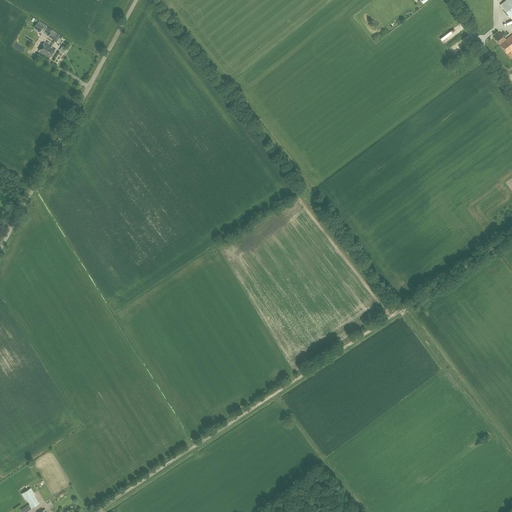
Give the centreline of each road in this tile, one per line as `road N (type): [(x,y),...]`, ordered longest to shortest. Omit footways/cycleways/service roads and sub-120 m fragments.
road 1 (track): [(158,0),(398,310)]
road 2 (track): [(398,310),(97,511)]
road 3 (unclassified): [(0,250),(136,0)]
road 4 (track): [(511,231),(398,310)]
